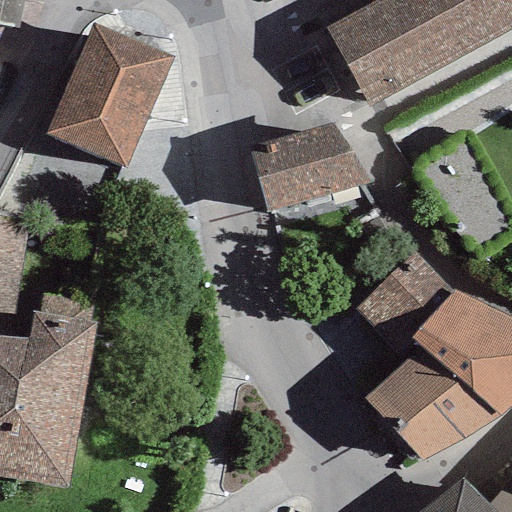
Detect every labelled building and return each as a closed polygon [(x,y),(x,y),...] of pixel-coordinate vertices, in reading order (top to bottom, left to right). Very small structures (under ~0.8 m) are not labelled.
[(511,0),(376,0),(325,28),(368,107),(511,28),(511,0)] [(173,58),(92,23),(43,135),(124,170),(173,58)] [(332,123),(246,146),(266,214),(371,184),(332,123)] [(28,221),(0,216),(0,337),(10,339),(28,221)] [(410,339),(453,291),(414,252),(356,309),(406,361),(422,347),(410,339)] [(410,339),(422,347),(499,415),(511,402),(511,319),(453,291),(410,339)] [(40,314),(30,312),(24,341),(0,478),(64,490),(94,322),(86,321),(89,301),(44,293),(40,314)] [(0,478),(24,341),(10,339),(0,337),(0,478)] [(406,361),(364,399),(421,462),(499,415),(422,347),(406,361)] [(494,511),(461,478),(417,511),(494,511)]
